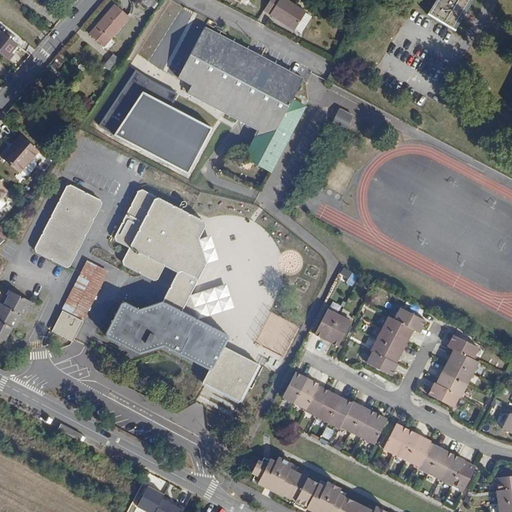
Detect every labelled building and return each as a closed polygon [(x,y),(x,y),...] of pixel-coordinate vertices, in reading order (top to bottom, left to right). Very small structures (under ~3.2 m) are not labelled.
[(285,0),(268,0),(261,11),(293,30),(305,12),(285,0)] [(437,0),(429,15),(455,30),(472,0),(437,0)] [(114,6),(89,34),(102,46),(127,17),(114,6)] [(201,23),(174,73),(186,80),(183,88),(254,127),(239,154),(265,168),(301,102),(289,95),(299,76),(201,23)] [(21,47),(3,32),(0,35),(0,50),(11,59),(21,47)] [(111,54),(103,64),(113,72),(120,61),(111,54)] [(217,129),(145,93),(117,135),(193,174),(217,129)] [(332,126),(347,134),(356,118),(340,110),(332,126)] [(18,137),(0,156),(18,173),(36,153),(18,137)] [(69,186),(36,249),(38,253),(67,268),(72,267),(79,253),(79,251),(81,251),(88,237),(87,235),(89,235),(96,221),(95,219),(97,218),(104,205),(103,201),(90,194),(88,194),(87,192),(73,185),(69,186)] [(193,295),(211,264),(194,254),(202,239),(210,227),(209,222),(179,207),(177,208),(176,206),(145,189),(141,191),(117,237),(118,242),(132,248),(126,261),(126,265),(139,272),(142,272),(142,274),(156,282),(160,279),(168,267),(181,274),(166,304),(145,311),(124,302),(107,336),(145,355),(169,347),(214,371),(218,368),(229,348),(234,340),(233,336),(201,319),(193,295)] [(194,254),(211,264),(222,260),(213,236),(202,239),(194,254)] [(89,261),(63,311),(85,322),(110,272),(89,261)] [(239,306),(228,282),(193,295),(201,319),(239,306)] [(6,296),(1,306),(20,316),(22,316),(26,309),(29,303),(6,290),(4,294),(6,296)] [(0,323),(9,328),(12,330),(14,326),(20,316),(1,306),(0,305),(0,323)] [(315,334),(327,340),(340,315),(328,309),(315,334)] [(401,309),(395,320),(414,330),(420,333),(425,322),(401,309)] [(85,322),(63,311),(53,331),(74,342),(85,322)] [(340,315),(327,340),(338,346),(351,321),(340,315)] [(389,317),(383,328),(408,341),(414,330),(395,320),(389,317)] [(0,339),(3,340),(6,334),(9,328),(0,323),(0,339)] [(383,328),(377,339),(402,352),(408,341),(383,328)] [(454,334),(448,346),(454,350),(473,359),(479,347),(454,334)] [(377,339),(371,350),(373,351),(396,363),(402,352),(377,339)] [(263,366),(229,348),(218,368),(214,371),(205,384),(244,403),(263,366)] [(454,350),(448,361),(474,374),(480,363),(473,359),(454,350)] [(392,375),(398,364),(396,363),(373,351),(367,362),(392,375)] [(448,361),(442,372),(468,385),(474,374),(448,361)] [(460,395),(462,396),(468,385),(442,372),(436,383),(460,395)] [(283,397),(295,403),(307,378),(296,373),(283,397)] [(307,378),(295,403),(306,409),(318,385),(319,385),(307,378)] [(436,383),(435,382),(429,394),(453,407),(460,395),(436,383)] [(306,409),(305,411),(316,417),(329,391),(318,385),(306,409)] [(329,391),(316,417),(328,423),(341,397),(329,391)] [(341,397),(328,423),(339,429),(340,427),(352,403),(341,397)] [(353,402),(352,403),(340,427),(352,433),(365,408),(353,402)] [(365,408),(352,433),(363,439),(376,414),(365,408)] [(511,412),(503,429),(511,433),(511,412)] [(376,414),(363,439),(374,445),(388,420),(376,414)] [(384,450),(395,455),(408,430),(397,424),(384,450)] [(408,430),(395,455),(407,461),(420,436),(408,430)] [(420,436),(407,461),(418,467),(431,443),(431,442),(420,436)] [(431,443),(418,467),(417,469),(429,475),(442,448),(431,443)] [(442,448),(429,475),(440,480),(453,454),(442,448)] [(257,483),(264,487),(266,482),(279,488),(276,493),(283,496),(284,495),(305,506),(305,508),(311,511),(314,506),(325,511),(388,511),(267,450),(252,479),(257,482),(257,483)] [(453,454),(440,480),(451,486),(452,485),(464,461),(465,460),(453,454)] [(452,485),(464,491),(476,467),(464,461),(452,485)] [(511,476),(497,478),(498,491),(511,489),(511,476)] [(266,482),(264,487),(276,493),(279,488),(266,482)] [(150,487),(139,506),(150,511),(158,511),(165,499),(168,495),(150,487)] [(511,489),(498,491),(499,504),(511,502),(511,489)] [(165,499),(158,511),(185,511),(187,510),(165,499)] [(511,511),(511,502),(499,504),(500,511),(511,511)]
